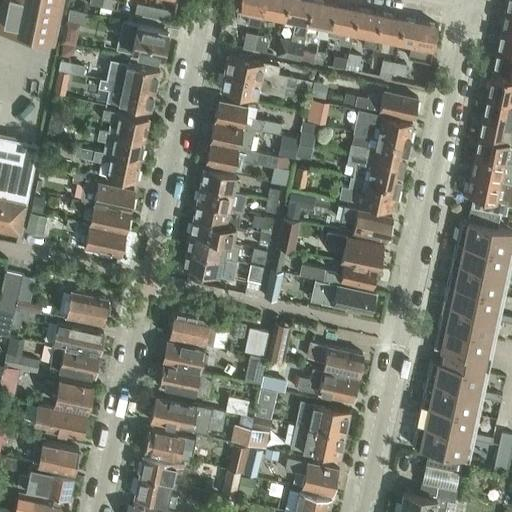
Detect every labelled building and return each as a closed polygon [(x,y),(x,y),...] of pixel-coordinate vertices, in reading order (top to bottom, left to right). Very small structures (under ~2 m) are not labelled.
[(2,0),(1,10),(0,14),(0,30),(53,41),(61,0),(2,0)] [(102,0),(101,7),(100,12),(109,14),(110,9),(112,9),(114,0),(102,0)] [(259,26),(262,14),(261,14),(263,0),(239,0),(238,9),(249,11),(247,23),(259,26)] [(263,0),(261,14),(262,14),(284,19),(287,0),(263,0)] [(291,39),(287,38),(281,37),(277,54),(284,55),(284,56),(299,59),(303,42),(307,24),(311,0),(287,0),(284,19),(294,21),(291,39)] [(319,0),(311,0),(307,24),(319,26),(317,35),(328,38),(329,35),(328,35),(335,3),(319,0)] [(137,3),(135,13),(148,15),(150,5),(137,3)] [(328,35),(329,35),(339,37),(338,42),(350,45),(352,33),(353,33),(358,8),(335,3),(328,35)] [(150,5),(148,15),(170,20),(172,10),(150,5)] [(67,20),(87,25),(90,12),(70,8),(67,20)] [(358,8),(353,33),(364,35),(362,45),(374,48),(376,38),(375,37),(380,12),(358,8)] [(511,11),(505,10),(501,29),(511,31),(511,11)] [(375,37),(376,38),(398,42),(404,17),(380,12),(375,37)] [(404,17),(398,42),(410,44),(408,56),(429,60),(432,49),(437,24),(404,17)] [(117,47),(130,50),(162,57),(168,30),(123,21),(117,47)] [(511,31),(501,29),(496,49),(511,51),(511,31)] [(246,31),(243,46),(254,49),(257,33),(246,31)] [(257,33),(254,49),(267,51),(268,47),(267,46),(269,36),(257,33)] [(302,49),(300,58),(312,61),(314,52),(302,49)] [(314,56),(313,62),(323,64),(325,51),(319,49),(315,51),(315,53),(314,56)] [(511,51),(496,49),(492,69),(511,73),(511,51)] [(348,57),(345,69),(358,71),(362,54),(349,51),(348,57)] [(224,71),(294,87),(295,87),(296,83),(297,76),(264,69),(265,62),(228,54),(224,71)] [(335,55),(333,66),(345,69),(348,57),(335,55)] [(382,58),(379,75),(391,78),(392,73),(395,61),(382,58)] [(60,59),(58,68),(83,73),(85,64),(60,59)] [(395,61),(392,73),(404,75),(407,63),(395,61)] [(106,79),(155,89),(159,69),(126,62),(123,73),(108,70),(106,79)] [(85,64),(83,73),(88,74),(102,77),(103,69),(104,68),(85,64)] [(58,70),(57,76),(68,79),(69,72),(58,70)] [(292,96),(294,87),(224,71),(220,89),(257,97),(259,89),(283,95),(283,94),(292,96)] [(150,110),(155,89),(106,79),(88,75),(86,84),(120,91),(117,103),(150,110)] [(511,79),(491,75),(487,95),(511,100),(511,79)] [(326,83),(313,80),(310,93),(323,96),(326,83)] [(369,97),(352,93),(347,92),(345,101),(413,116),(418,96),(383,89),(381,99),(373,98),(373,96),(369,96),(369,97)] [(483,115),(511,120),(511,100),(487,95),(483,115)] [(214,119),(255,128),(280,133),(282,122),(255,116),(257,105),(218,97),(214,119)] [(53,104),(50,117),(61,119),(64,106),(53,104)] [(110,119),(108,130),(114,131),(114,132),(145,138),(149,117),(104,107),(101,117),(110,119)] [(318,119),(320,110),(310,108),(308,117),(318,119)] [(363,134),(408,143),(413,121),(358,109),(353,131),(363,134)] [(511,120),(483,115),(479,135),(511,141),(511,120)] [(50,117),(47,130),(61,133),(63,120),(61,119),(50,117)] [(214,119),(209,140),(250,148),(254,129),(255,129),(255,128),(214,119)] [(106,140),(104,151),(110,152),(111,152),(111,153),(140,159),(145,138),(114,132),(114,131),(108,130),(100,128),(98,138),(106,140)] [(301,128),(298,142),(299,142),(305,143),(313,145),(315,131),(301,128)] [(351,142),(348,153),(403,164),(408,143),(363,134),(361,144),(351,142)] [(284,142),(288,149),(296,150),(298,137),(286,135),(284,142)] [(511,141),(479,135),(474,154),(511,162),(511,141)] [(0,227),(19,231),(38,144),(37,144),(35,144),(0,136),(0,227)] [(44,148),(40,163),(52,165),(55,151),(57,151),(59,141),(46,138),(44,148)] [(205,161),(234,167),(241,169),(243,159),(275,165),(278,155),(250,149),(250,148),(209,140),(205,161)] [(298,142),(295,155),(296,155),(310,158),(313,145),(305,143),(299,142),(298,142)] [(136,180),(140,159),(111,153),(111,152),(110,152),(104,151),(76,145),(74,155),(102,161),(99,173),(105,174),(105,173),(136,180)] [(369,168),(366,180),(398,187),(403,164),(348,153),(346,163),(369,168)] [(511,162),(474,154),(470,174),(511,182),(511,162)] [(305,186),(309,168),(297,166),(293,184),(305,186)] [(200,184),(233,191),(238,192),(240,182),(235,181),(237,174),(204,167),(200,184)] [(84,182),(80,198),(129,210),(134,188),(97,180),(97,181),(85,178),(86,174),(73,171),(72,179),(84,182)] [(466,194),(496,200),(495,202),(511,204),(511,182),(470,174),(466,194)] [(394,207),(398,187),(366,180),(364,189),(341,184),(339,195),(394,207)] [(200,184),(197,200),(230,207),(234,208),(236,198),(232,197),(233,191),(200,184)] [(269,186),(267,198),(277,200),(280,189),(269,186)] [(288,204),(286,214),(295,216),(298,217),(301,205),(314,208),(316,196),(303,193),(291,191),(288,204)] [(31,211),(43,213),(46,197),(34,195),(31,211)] [(93,202),(88,223),(125,231),(129,210),(80,198),(73,197),(71,206),(83,209),(85,201),(93,202)] [(274,212),(277,200),(267,198),(264,210),(274,212)] [(197,200),(193,216),(231,224),(233,216),(228,215),(230,207),(197,200)] [(354,222),(352,231),(387,239),(393,215),(344,204),(341,219),(354,222)] [(412,445),(464,456),(468,437),(491,442),(493,436),(469,431),(477,395),(500,400),(502,394),(478,389),(486,353),(493,318),(511,322),(511,315),(495,312),(502,276),(511,278),(511,271),(504,269),(511,231),(511,229),(496,226),(499,213),(470,206),(467,220),(460,219),(434,341),(433,348),(443,350),(441,362),(430,360),(412,445)] [(30,211),(26,230),(42,234),(47,215),(30,211)] [(264,214),(261,226),(270,229),(273,216),(264,214)] [(277,234),(275,245),(276,245),(286,247),(288,248),(294,249),(300,219),(296,218),(295,218),(283,216),(282,215),(282,216),(281,216),(280,218),(277,234)] [(193,216),(190,233),(232,241),(236,225),(231,224),(193,216)] [(120,253),(125,231),(88,223),(83,245),(120,253)] [(339,261),(343,262),(376,269),(377,269),(378,265),(381,264),(383,256),(380,253),(382,242),(327,230),(324,240),(343,245),(339,261)] [(267,245),(270,233),(261,231),(258,243),(267,245)] [(190,233),(186,249),(236,260),(240,243),(232,241),(190,233)] [(274,251),(271,267),(281,270),(285,249),(286,247),(276,245),(274,251)] [(266,249),(255,247),(253,246),(250,259),(264,262),(266,249)] [(233,277),(236,260),(186,249),(182,267),(220,275),(220,274),(233,277)] [(325,267),(302,262),(300,274),(315,277),(339,283),(340,279),(372,287),(374,280),(380,275),(376,269),(343,262),(341,273),(325,270),(325,267)] [(253,279),(260,280),(263,265),(250,263),(247,278),(253,279)] [(271,267),(264,295),(265,295),(276,298),(283,270),(281,270),(271,267)] [(0,333),(8,335),(11,324),(15,305),(22,273),(6,270),(0,297),(0,333)] [(22,273),(15,305),(35,309),(35,310),(40,311),(42,303),(29,300),(34,276),(22,273)] [(310,297),(324,300),(370,311),(375,291),(339,283),(315,277),(310,297)] [(108,297),(71,289),(66,315),(102,323),(108,297)] [(42,303),(40,311),(51,313),(53,304),(42,303)] [(15,305),(11,324),(19,325),(21,318),(33,320),(35,310),(35,309),(15,305)] [(169,335),(212,344),(215,328),(220,330),(223,319),(174,309),(169,335)] [(52,343),(55,344),(99,353),(103,331),(56,321),(52,343)] [(249,327),(244,351),(264,355),(270,332),(249,327)] [(273,332),(268,355),(283,358),(288,335),(273,332)] [(167,339),(163,361),(201,369),(203,361),(207,362),(208,353),(205,353),(206,347),(167,339)] [(323,359),(322,367),(357,375),(362,352),(311,341),(308,356),(323,359)] [(50,366),(59,368),(94,376),(99,353),(55,344),(50,366)] [(6,351),(3,364),(20,368),(24,369),(26,369),(37,372),(37,371),(40,359),(21,355),(6,351)] [(212,372),(201,369),(163,361),(158,384),(207,395),(208,392),(212,393),(214,384),(210,383),(212,372)] [(3,364),(0,380),(0,393),(15,396),(19,372),(20,368),(3,364)] [(357,376),(321,369),(313,367),(311,377),(308,378),(300,376),(297,388),(352,399),(357,376)] [(243,379),(255,382),(259,383),(260,384),(260,382),(261,377),(262,374),(246,370),(243,379)] [(92,383),(58,376),(53,401),(87,409),(92,383)] [(260,384),(260,385),(274,389),(276,380),(262,377),(260,382),(260,384)] [(260,387),(254,413),(271,417),(276,390),(272,389),(260,387)] [(225,409),(246,413),(249,399),(228,394),(225,409)] [(212,407),(197,404),(155,395),(149,420),(206,432),(212,407)] [(300,400),(295,423),(296,423),(307,425),(345,433),(349,410),(312,402),(300,400)] [(36,403),(32,421),(46,424),(45,428),(82,435),(86,413),(49,405),(36,403)] [(253,415),(250,426),(269,430),(272,418),(272,417),(271,417),(254,413),(253,413),(253,415)] [(234,422),(231,439),(266,446),(269,431),(255,428),(251,427),(250,427),(250,426),(234,422)] [(296,423),(290,446),(302,449),(339,457),(344,434),(345,433),(307,425),(296,423)] [(11,429),(0,426),(0,439),(8,442),(11,429)] [(144,449),(191,460),(191,457),(194,443),(195,438),(149,428),(144,449)] [(508,470),(511,449),(511,432),(502,431),(495,467),(508,470)] [(74,470),(78,447),(44,440),(44,436),(29,433),(27,442),(35,444),(32,462),(74,470)] [(227,467),(227,468),(240,471),(242,471),(242,470),(242,468),(247,445),(246,445),(246,444),(237,443),(234,442),(228,467),(227,467)] [(242,470),(242,471),(255,474),(256,474),(263,448),(255,446),(249,444),(247,444),(247,445),(242,468),(242,470)] [(265,457),(278,459),(280,450),(267,447),(265,457)] [(426,453),(424,465),(451,470),(454,459),(426,453)] [(143,454),(138,475),(171,483),(174,473),(175,465),(183,467),(184,463),(143,454)] [(6,456),(4,466),(19,470),(21,459),(6,456)] [(304,472),(301,486),(332,492),(337,467),(287,456),(284,468),(304,472)] [(20,475),(17,485),(25,486),(27,487),(68,496),(73,473),(30,464),(27,476),(20,475)] [(223,484),(221,494),(224,494),(235,496),(240,471),(227,468),(223,484)] [(169,493),(171,483),(138,475),(133,498),(174,506),(177,495),(169,493)] [(241,475),(237,491),(252,494),(255,478),(241,475)] [(402,490),(397,511),(454,511),(456,501),(454,501),(456,488),(421,481),(419,493),(402,490)] [(285,509),(293,511),(294,511),(327,511),(331,497),(289,488),(285,509)] [(20,489),(15,511),(65,511),(68,499),(20,489)] [(232,508),(235,496),(224,494),(221,505),(232,508)] [(167,511),(168,509),(132,501),(130,511),(167,511)]
